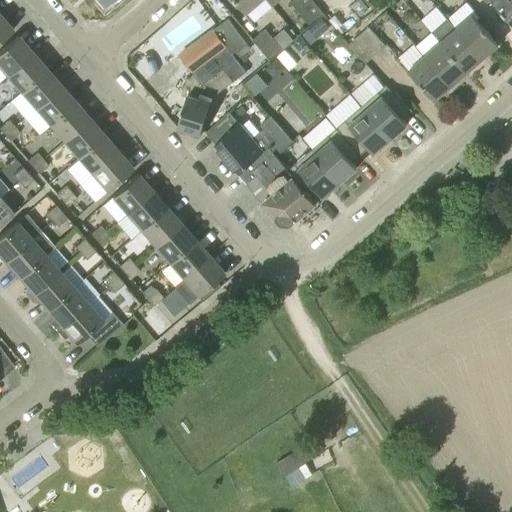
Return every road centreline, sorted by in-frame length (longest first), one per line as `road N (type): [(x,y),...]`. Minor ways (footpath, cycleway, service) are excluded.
road 1 (residential): [(267,262),(292,267),(317,253),(511,86)]
road 2 (track): [(292,267),(299,320),(421,511)]
road 3 (residential): [(267,262),(82,59)]
road 4 (residential): [(0,426),(52,384),(52,366),(0,305)]
